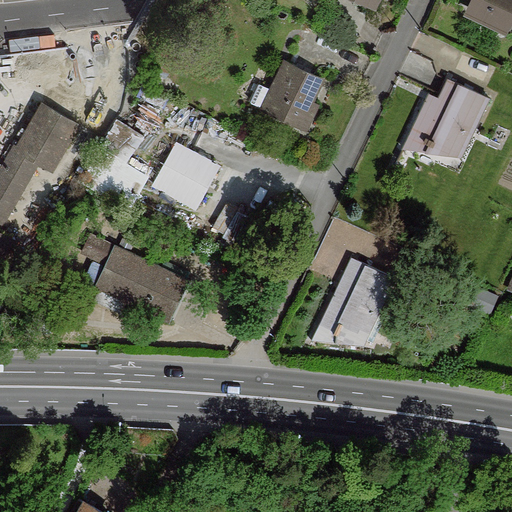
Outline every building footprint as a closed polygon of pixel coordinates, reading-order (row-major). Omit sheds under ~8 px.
[(511,11),(511,0),(477,0),(473,11),(506,25),(511,11)] [(321,79),(288,63),(275,90),(266,109),(305,128),(313,111),(308,108),(321,79)] [(490,98),(453,80),(440,107),(427,100),(412,132),(454,153),(465,129),(474,132),(490,98)] [(253,102),(266,109),(275,90),(261,84),(253,102)] [(79,125),(43,104),(19,147),(34,157),(53,167),(79,125)] [(221,165),(177,142),(157,180),(202,203),(221,165)] [(0,214),(1,215),(34,157),(19,147),(0,177),(0,214)] [(0,232),(0,259),(12,239),(0,232)] [(185,277),(117,244),(97,285),(165,318),(185,277)] [(396,278),(360,260),(347,286),(341,283),(324,318),(359,336),(372,309),(380,312),(396,278)] [(103,511),(79,497),(70,511),(103,511)]
